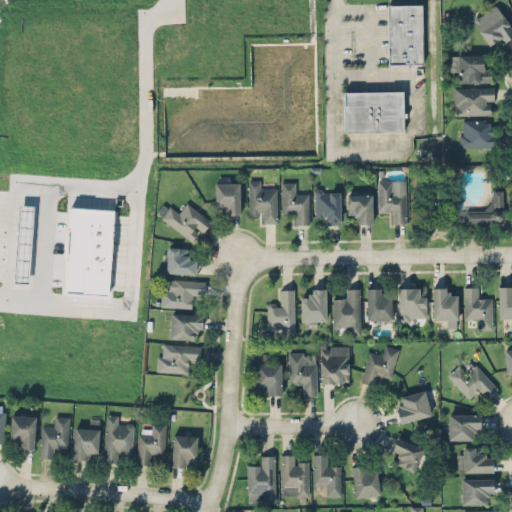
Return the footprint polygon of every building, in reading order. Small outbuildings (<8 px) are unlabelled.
[(386,2),(386,63),(422,63),(422,2),(386,2)] [(491,48),(511,34),(511,27),(495,3),(471,19),(491,48)] [(459,81),(489,81),(489,61),(481,61),(481,53),(450,53),(450,71),(459,71),(459,81)] [(492,85),(453,85),(453,114),(492,114),(492,85)] [(403,89),(343,89),(343,131),(403,131),(403,89)] [(459,146),(500,146),(500,127),(490,127),(490,118),(459,118),(459,146)] [(276,221),(276,189),(258,189),(258,179),(248,179),(248,212),(259,212),(259,221),(276,221)] [(387,212),(387,222),(405,222),(405,190),(395,190),(395,179),(377,179),(377,212),(387,212)] [(214,181),(214,213),(239,213),(239,181),(214,181)] [(299,181),(280,181),(280,213),(291,213),(291,223),(308,223),(308,191),(299,191),(299,181)] [(340,223),(340,189),(315,189),(315,215),(323,215),(323,223),(340,223)] [(502,189),(490,189),(490,210),(455,209),(455,221),(502,222),(502,189)] [(371,192),(346,192),(346,213),(356,213),(356,222),(371,222),(371,192)] [(210,218),(185,201),(180,209),(165,198),(155,214),(195,241),(210,218)] [(32,231),(33,205),(21,204),(20,231),(32,231)] [(113,209),(69,207),(65,293),(109,295),(113,209)] [(165,271),(194,273),(195,256),(186,256),(187,248),(167,246),(165,271)] [(160,306),(192,308),(193,298),(202,298),(203,280),(161,277),(160,306)] [(497,317),(511,317),(511,289),(511,285),(497,285),(497,317)] [(425,287),(398,286),(398,320),(425,320),(425,287)] [(464,286),(464,317),(473,317),(473,328),(491,328),(491,296),(481,296),(481,286),(464,286)] [(326,287),(308,287),(308,297),(300,297),(300,323),(326,323),(326,287)] [(341,287),(342,297),(332,297),(332,325),(341,325),(341,333),(360,333),(360,287),(341,287)] [(365,319),(390,319),(390,295),(386,295),(386,287),(365,287),(365,319)] [(431,319),(456,319),(456,295),(453,295),(453,287),(431,287),(431,319)] [(294,288),(275,288),(275,304),(266,304),(266,334),(294,334),(294,288)] [(200,313),(170,313),(170,337),(200,337),(200,313)] [(199,344),(168,343),(168,352),(156,351),(156,371),(188,372),(188,362),(199,363),(199,344)] [(390,378),(398,347),(381,343),(378,353),(369,350),(361,380),(377,384),(380,375),(390,378)] [(348,344),(319,344),(319,382),(348,382),(348,344)] [(297,394),(316,394),(316,351),(288,351),(288,383),(297,383),(297,394)] [(280,394),(280,361),(255,361),(255,385),(264,385),(264,394),(280,394)] [(476,391),(483,399),(497,385),(474,363),(468,369),(460,362),(447,375),(469,397),(476,391)] [(394,397),(400,421),(430,414),(423,389),(394,397)] [(448,438),(479,438),(479,412),(448,412),(448,438)] [(35,414),(10,414),(9,445),(34,446),(35,414)] [(121,461),(121,453),(132,453),(133,425),(121,424),(121,415),(105,414),(103,461),(121,461)] [(51,425),(40,424),(39,456),(56,457),(57,447),(68,447),(69,415),(51,415),(51,425)] [(73,458),(97,459),(98,418),(87,418),(87,427),(74,427),(73,458)] [(152,464),(153,454),(165,454),(166,422),(147,421),(146,431),(137,431),(136,463),(152,464)] [(196,463),(196,434),(172,434),(172,463),(196,463)] [(399,453),(396,463),(414,470),(423,447),(397,436),(391,450),(399,453)] [(483,445),(458,445),(458,471),(491,471),(491,453),(483,453),(483,445)] [(275,502),(275,453),(256,453),(256,464),(247,464),(247,502),(275,502)] [(308,462),(297,462),(297,453),(280,453),(280,495),(308,495),(308,462)] [(340,494),(340,464),(326,464),(326,453),(313,453),(313,484),(322,484),(322,495),(340,494)] [(351,466),(354,497),(379,494),(375,463),(351,466)] [(491,477),(461,477),(461,502),(491,502),(491,477)]
